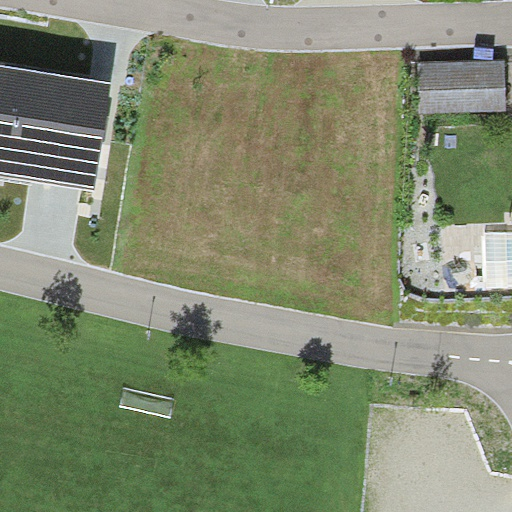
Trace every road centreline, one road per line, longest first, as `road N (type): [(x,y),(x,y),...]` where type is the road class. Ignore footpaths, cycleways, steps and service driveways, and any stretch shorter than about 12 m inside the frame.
road 1 (residential): [(0,265),(400,360),(495,365)]
road 2 (residential): [(511,28),(270,28),(88,0)]
